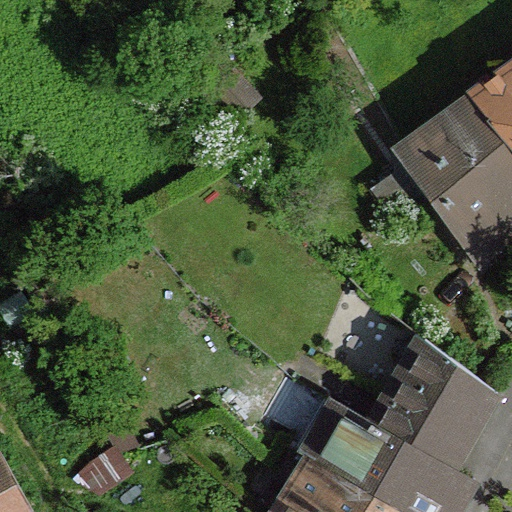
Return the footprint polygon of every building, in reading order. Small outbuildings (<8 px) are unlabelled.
[(511,69),(477,94),(511,138),(511,69)] [(476,247),(511,213),(511,138),(477,94),(405,150),(476,247)] [(428,339),(379,427),(455,470),(501,393),(428,339)] [(342,406),(310,460),(400,511),(451,511),(471,479),(455,470),(379,427),(342,406)] [(0,450),(0,511),(35,511),(10,466),(1,450),(0,450)] [(400,511),(310,460),(277,511),(400,511)] [(466,511),(482,485),(471,479),(451,511),(466,511)]
